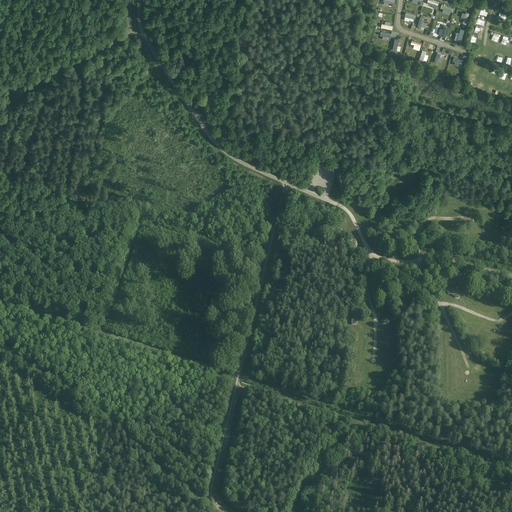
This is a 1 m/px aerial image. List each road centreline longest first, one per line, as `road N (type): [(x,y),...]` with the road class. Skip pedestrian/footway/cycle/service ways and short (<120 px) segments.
road 1 (unclassified): [(338,207),(220,152),(142,32),(140,0)]
road 2 (track): [(511,472),(252,387)]
road 3 (track): [(338,207),(371,255),(385,261),(451,263),(511,279)]
road 4 (track): [(0,135),(8,107),(38,82),(139,26)]
